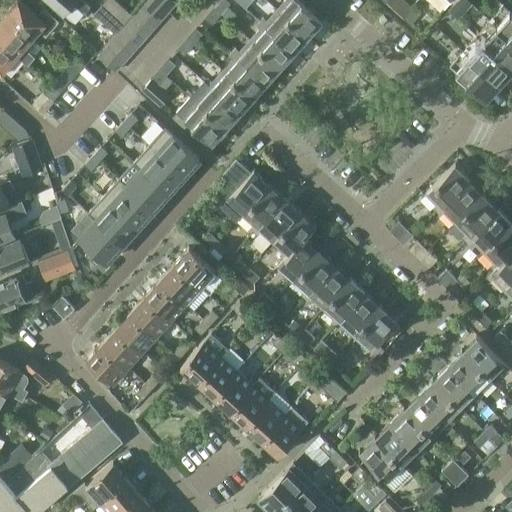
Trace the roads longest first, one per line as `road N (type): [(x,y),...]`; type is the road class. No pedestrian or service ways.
road 1 (residential): [(198,511),(59,343),(215,167)]
road 2 (residential): [(344,404),(446,309),(442,295),(366,223)]
road 3 (residential): [(467,126),(326,0)]
road 4 (residential): [(366,223),(261,130)]
road 5 (residential): [(366,223),(467,126)]
